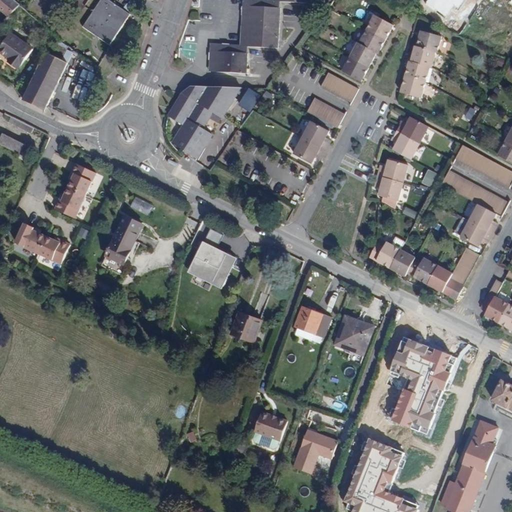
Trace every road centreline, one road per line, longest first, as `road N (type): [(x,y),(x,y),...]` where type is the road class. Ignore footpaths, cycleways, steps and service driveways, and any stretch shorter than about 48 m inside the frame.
road 1 (residential): [(288,242),(457,327)]
road 2 (residential): [(145,151),(157,177),(288,242)]
road 3 (residential): [(359,109),(288,242)]
road 4 (residential): [(178,0),(135,113)]
